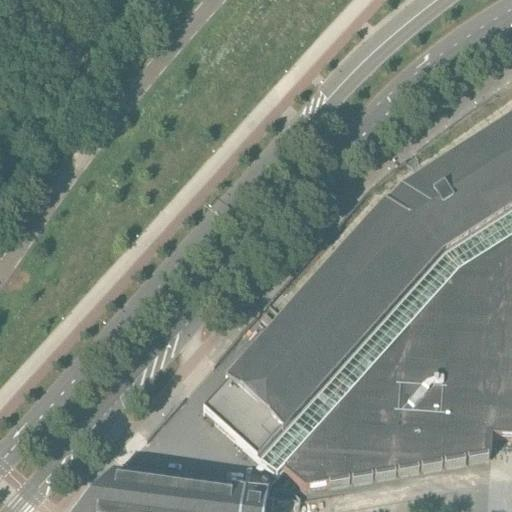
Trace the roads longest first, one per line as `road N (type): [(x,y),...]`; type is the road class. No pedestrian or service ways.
road 1 (secondary): [(14,511),(387,100),(511,15)]
road 2 (secondary): [(437,0),(334,90),(0,462)]
